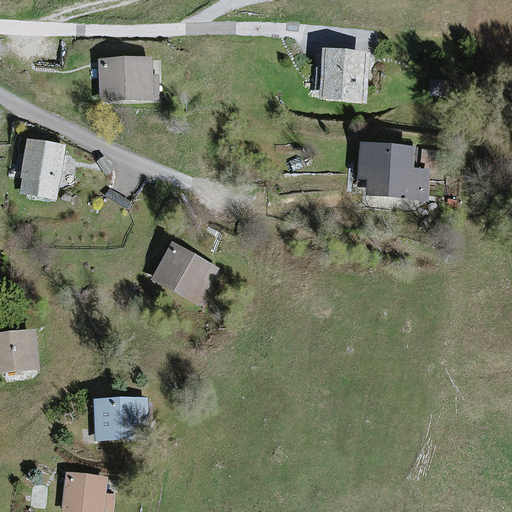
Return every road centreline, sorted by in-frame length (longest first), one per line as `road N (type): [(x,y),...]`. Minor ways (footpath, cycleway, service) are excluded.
road 1 (residential): [(0,25),(301,38)]
road 2 (residential): [(0,94),(158,182)]
